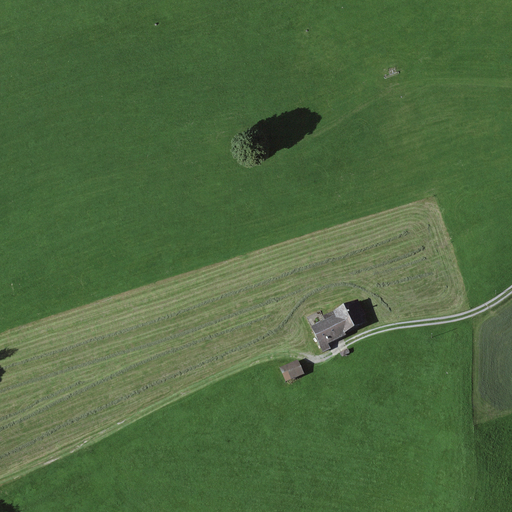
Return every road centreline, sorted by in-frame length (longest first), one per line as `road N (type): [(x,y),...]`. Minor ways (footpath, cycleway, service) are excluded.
road 1 (track): [(511,287),(456,318),(365,333),(317,359),(279,353),(230,369),(0,481)]
road 2 (track): [(511,87),(401,85),(223,197)]
